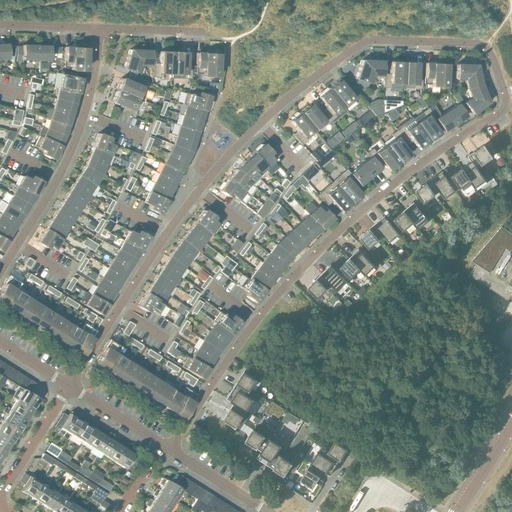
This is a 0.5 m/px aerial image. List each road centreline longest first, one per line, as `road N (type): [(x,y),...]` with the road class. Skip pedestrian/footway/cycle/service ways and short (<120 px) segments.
road 1 (residential): [(70,388),(201,192),(263,120),(338,63),(371,42),(486,47),(504,110)]
road 2 (residential): [(168,451),(229,357),(308,259),(418,164),(504,110)]
road 3 (residential): [(0,272),(64,167),(97,75),(102,31)]
road 4 (residential): [(0,497),(70,388)]
